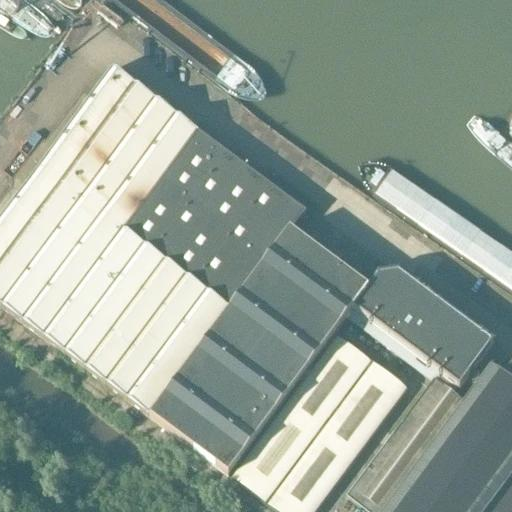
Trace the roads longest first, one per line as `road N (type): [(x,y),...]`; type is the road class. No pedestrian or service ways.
road 1 (residential): [(511,322),(104,34),(0,170)]
road 2 (residential): [(0,325),(259,511)]
